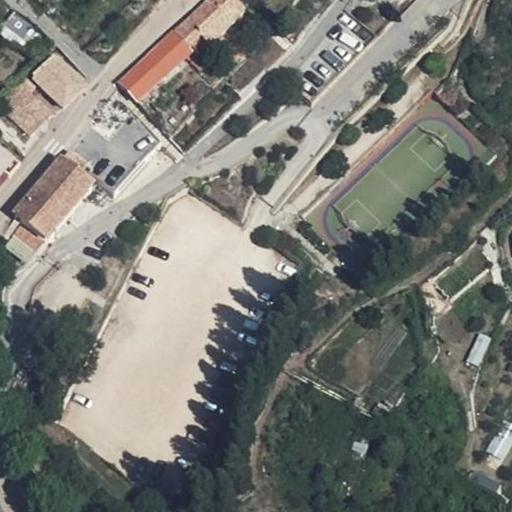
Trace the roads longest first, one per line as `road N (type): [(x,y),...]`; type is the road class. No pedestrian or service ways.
road 1 (unclassified): [(0,389),(23,345),(25,288),(95,223),(237,154),(284,120),(309,114),(327,126)]
road 2 (unclassified): [(327,126),(448,0)]
road 3 (secondary): [(0,215),(114,83)]
road 4 (residential): [(114,83),(20,0)]
